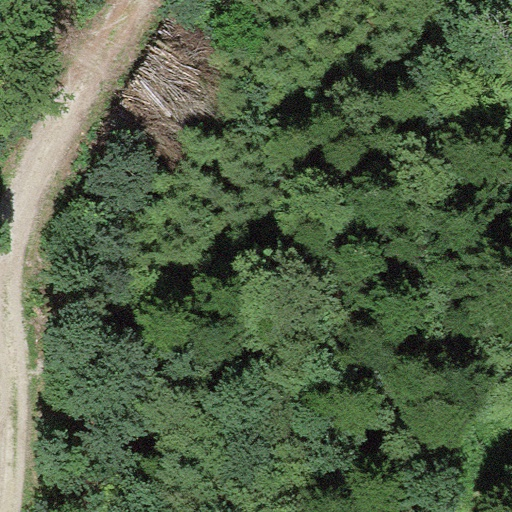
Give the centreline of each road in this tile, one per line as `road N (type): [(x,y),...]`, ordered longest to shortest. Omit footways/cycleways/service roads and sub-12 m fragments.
road 1 (track): [(131,0),(0,237)]
road 2 (track): [(0,344),(0,468)]
